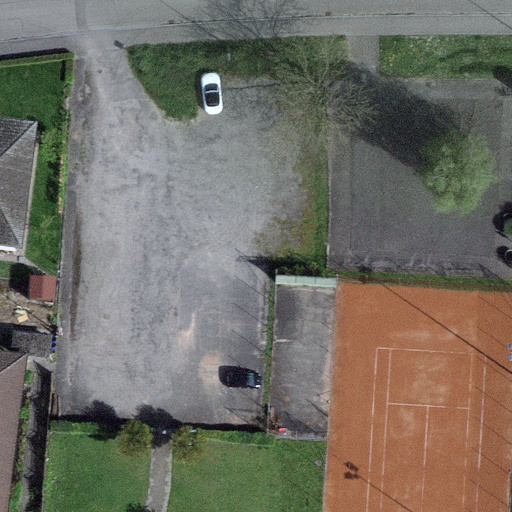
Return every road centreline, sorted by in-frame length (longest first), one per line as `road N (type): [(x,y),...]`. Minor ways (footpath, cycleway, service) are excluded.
road 1 (residential): [(0,18),(187,0)]
road 2 (unknown): [(131,136),(304,154)]
